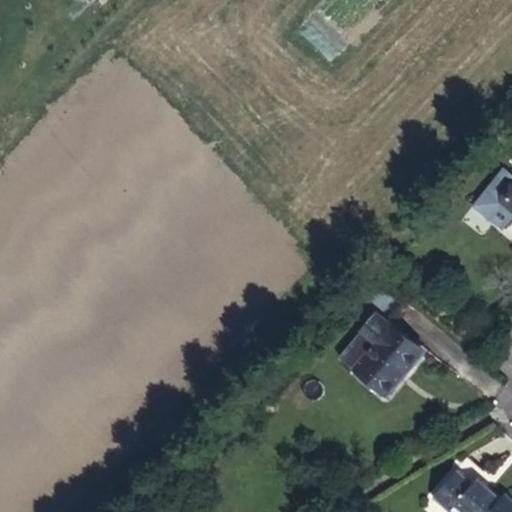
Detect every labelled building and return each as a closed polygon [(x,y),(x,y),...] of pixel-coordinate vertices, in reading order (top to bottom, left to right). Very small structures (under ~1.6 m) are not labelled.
[(511,192),(502,185),(474,221),(502,244),(511,231),(511,192)] [(388,390),(412,362),(384,338),(400,321),(375,301),(360,318),(373,330),(356,350),(366,359),(347,384),(381,411),(394,394),(388,390)] [(394,394),(419,367),(412,362),(388,390),(394,394)] [(475,495),(481,488),(464,475),(453,488),(470,501),(475,495)] [(495,511),(475,495),(470,501),(453,488),(433,511),(495,511)]
